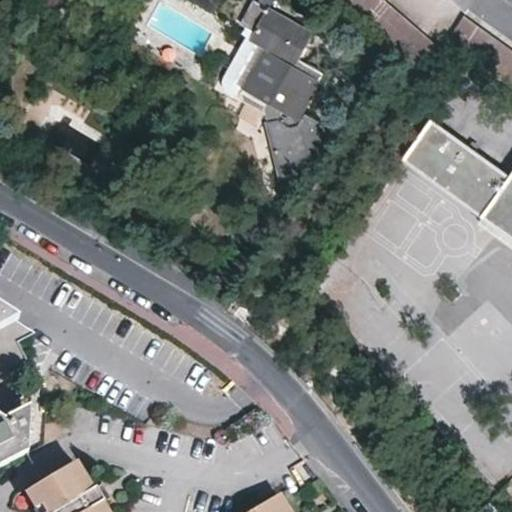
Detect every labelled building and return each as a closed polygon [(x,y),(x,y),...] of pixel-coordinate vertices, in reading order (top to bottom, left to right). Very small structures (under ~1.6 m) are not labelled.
[(218,0),(191,0),(211,11),(218,0)] [(440,46),(386,0),(338,0),(420,70),(440,46)] [(298,119),(323,74),(299,59),(313,34),(255,1),(242,25),(255,34),(252,39),(268,49),(245,89),(298,119)] [(511,47),(466,15),(449,39),(511,85),(511,47)] [(511,174),(436,119),(406,162),(437,184),(511,236),(511,174)] [(0,151),(10,158),(17,147),(0,135),(0,151)] [(231,273),(236,265),(226,258),(221,267),(231,273)] [(30,454),(32,411),(22,417),(15,404),(23,400),(15,386),(21,382),(11,367),(17,363),(11,349),(26,340),(27,339),(27,338),(27,336),(26,335),(0,318),(0,470),(30,454)] [(96,511),(95,509),(104,503),(97,489),(86,495),(70,469),(46,483),(24,495),(32,511),(36,511),(41,510),(42,511),(96,511)] [(281,511),(271,497),(269,494),(241,511),(281,511)]
